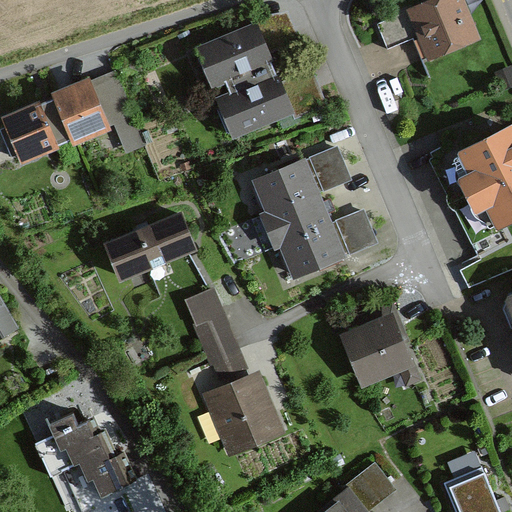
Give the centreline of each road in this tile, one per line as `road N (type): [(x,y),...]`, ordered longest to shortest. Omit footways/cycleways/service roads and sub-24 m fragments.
road 1 (residential): [(438,304),(319,0)]
road 2 (residential): [(160,511),(103,395),(0,268)]
road 3 (residential): [(0,79),(246,0)]
